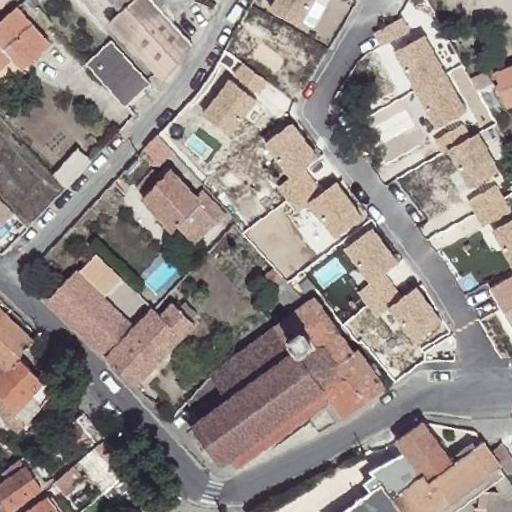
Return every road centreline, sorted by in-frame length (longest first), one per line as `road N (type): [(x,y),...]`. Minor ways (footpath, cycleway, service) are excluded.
road 1 (residential): [(2,280),(185,80),(232,0)]
road 2 (residential): [(2,280),(168,476),(229,493)]
road 3 (residential): [(229,493),(406,400),(511,392)]
